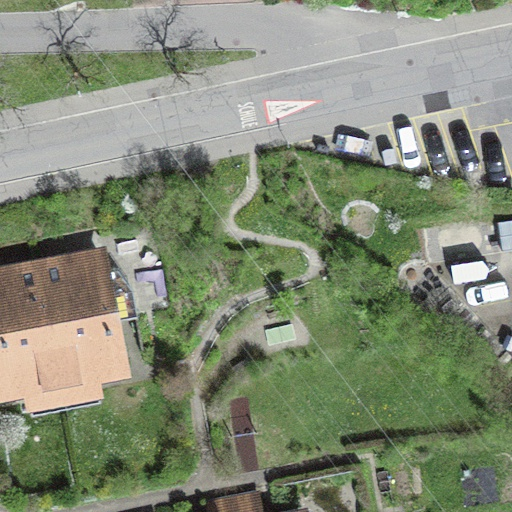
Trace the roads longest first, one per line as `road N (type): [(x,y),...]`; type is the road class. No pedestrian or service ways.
road 1 (unclassified): [(399,80),(306,35),(0,34)]
road 2 (residential): [(0,162),(399,80)]
